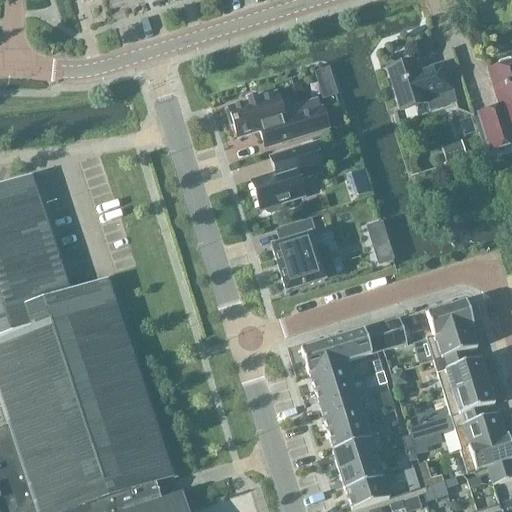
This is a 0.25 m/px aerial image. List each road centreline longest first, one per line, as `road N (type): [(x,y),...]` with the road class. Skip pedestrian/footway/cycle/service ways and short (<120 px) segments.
road 1 (residential): [(511,333),(491,277),(472,271),(241,340)]
road 2 (residential): [(241,340),(152,53)]
road 3 (residential): [(294,511),(241,340)]
road 4 (tertiary): [(152,53),(322,0)]
road 5 (tertiary): [(11,67),(83,72),(152,53)]
